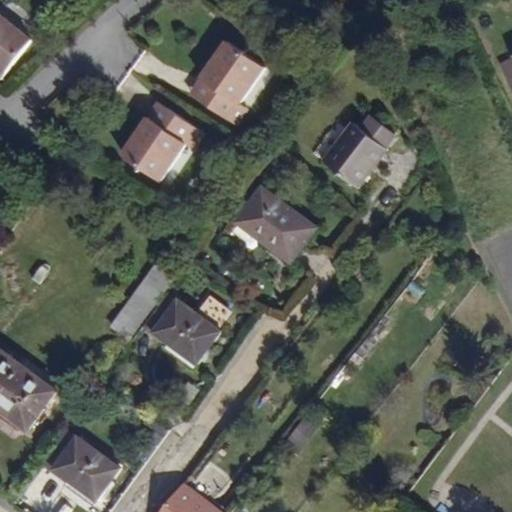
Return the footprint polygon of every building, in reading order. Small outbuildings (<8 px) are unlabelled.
[(0,67),(8,73),(39,35),(4,8),(0,13),(0,67)] [(240,100),(265,64),(228,38),(202,75),(210,80),(199,97),(236,122),(248,106),(240,100)] [(202,75),(191,91),(199,97),(210,80),(202,75)] [(156,121),(167,106),(159,100),(148,116),(156,121)] [(362,111),(332,149),(366,174),(395,136),(405,123),(381,105),(371,118),(362,111)] [(193,147),(204,131),(167,106),(156,121),(148,116),(124,152),(161,178),(185,142),(189,144),(193,147)] [(398,138),(395,136),(366,174),(369,176),(398,138)] [(306,247),(330,211),(271,173),(250,207),(276,225),(275,227),(306,247)] [(147,271),(116,320),(132,330),(163,280),(147,271)] [(224,315),(235,300),(215,285),(203,300),(185,287),(160,319),(203,352),(228,319),(224,315)] [(0,408),(29,429),(57,388),(0,348),(0,408)] [(298,445),(321,415),(310,407),(287,437),(298,445)] [(94,493),(118,460),(65,421),(43,450),(52,458),(51,461),(94,493)] [(229,511),(232,509),(188,477),(163,511),(229,511)]
